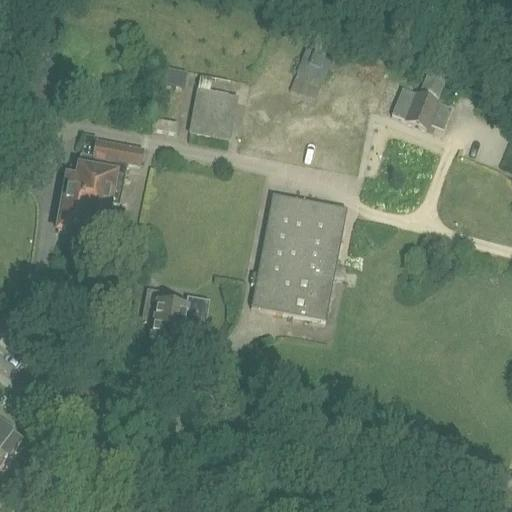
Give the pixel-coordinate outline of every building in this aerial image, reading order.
[(78,37),(77,63),(111,64),(111,46),(103,46),(103,38),(78,37)] [(173,94),(188,94),(188,59),(173,59),(173,94)] [(406,124),(406,125),(425,133),(427,128),(442,134),(450,112),(435,106),(450,68),(432,61),(417,99),(401,92),(391,119),(406,124)] [(196,92),(188,135),(228,143),(236,100),(196,92)] [(151,133),(175,137),(177,127),(152,122),(151,133)] [(109,208),(118,210),(126,168),(139,170),(143,153),(95,145),(96,141),(84,139),(80,159),(79,158),(77,171),(72,170),(70,182),(66,181),(56,235),(85,240),(87,229),(104,232),(109,208)] [(251,305),(249,311),(324,326),(328,305),(346,213),(271,199),(256,277),(251,276),(249,288),(254,289),(251,305)] [(148,345),(178,351),(182,328),(203,331),(208,304),(185,300),(183,312),(160,308),(162,295),(146,292),(140,325),(152,327),(148,345)] [(133,343),(137,320),(124,318),(120,341),(133,343)] [(0,471),(3,467),(2,466),(5,462),(7,463),(13,454),(18,447),(8,441),(12,436),(0,427),(0,471)] [(358,441),(352,456),(375,465),(381,450),(358,441)] [(489,493),(499,473),(480,464),(471,485),(489,493)]
